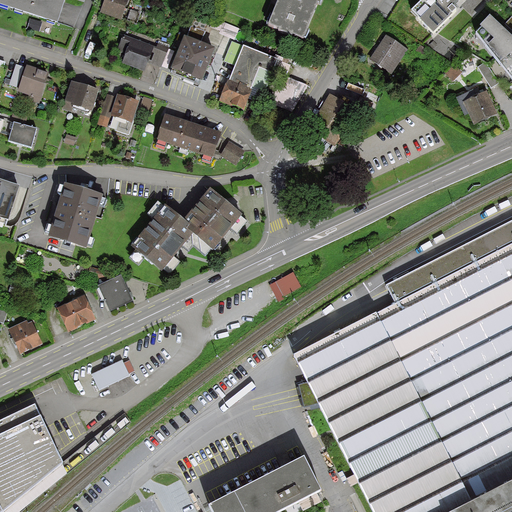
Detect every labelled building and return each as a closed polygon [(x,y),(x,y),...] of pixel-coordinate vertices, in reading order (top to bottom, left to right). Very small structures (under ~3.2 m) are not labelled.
[(65,2),(59,0),(0,0),(0,3),(0,5),(58,24),(65,2)] [(132,0),(108,0),(101,16),(122,25),(132,0)] [(321,0),(282,0),(270,31),(304,44),(321,0)] [(423,0),(411,12),(432,35),(456,12),(451,7),(458,0),(423,0)] [(511,40),(491,20),(478,35),(511,76),(511,40)] [(130,38),(121,63),(145,72),(154,48),(130,38)] [(212,51),(179,39),(167,73),(200,85),(212,51)] [(386,39),(372,61),(391,73),(405,51),(386,39)] [(228,75),(218,99),(240,108),(250,84),(295,102),(302,84),(284,77),(289,63),(242,44),(237,57),(225,52),(218,71),(228,75)] [(493,89),(502,84),(488,63),(480,68),(493,89)] [(456,66),(447,74),(460,87),(468,79),(456,66)] [(47,76),(17,67),(10,91),(41,99),(47,76)] [(97,92),(67,84),(61,106),(90,115),(97,92)] [(138,103),(109,94),(99,128),(108,130),(111,120),(130,126),(138,103)] [(328,95),(309,130),(339,147),(358,112),(328,95)] [(486,96),(467,104),(474,123),(494,115),(486,96)] [(220,134),(167,118),(159,144),(211,161),(220,134)] [(32,129),(9,124),(5,142),(27,147),(32,129)] [(245,153),(230,146),(222,161),(237,168),(245,153)] [(20,188),(0,182),(0,219),(9,222),(20,188)] [(101,199),(63,188),(48,240),(87,251),(101,199)] [(159,209),(130,245),(163,270),(177,253),(190,237),(212,254),(225,237),(240,218),(206,190),(178,224),(159,209)] [(511,511),(511,243),(292,358),(371,511),(511,511)] [(291,274),(276,283),(283,296),(299,288),(291,274)] [(119,278),(98,289),(109,312),(131,302),(119,278)] [(83,300),(60,312),(69,330),(93,319),(83,300)] [(31,325),(11,335),(20,353),(40,343),(31,325)] [(131,375),(137,373),(132,360),(126,362),(131,375)] [(121,361),(91,376),(98,392),(129,377),(121,361)] [(0,509),(63,466),(34,407),(0,423),(0,509)] [(302,455),(199,503),(203,511),(281,511),(320,494),(302,455)]
